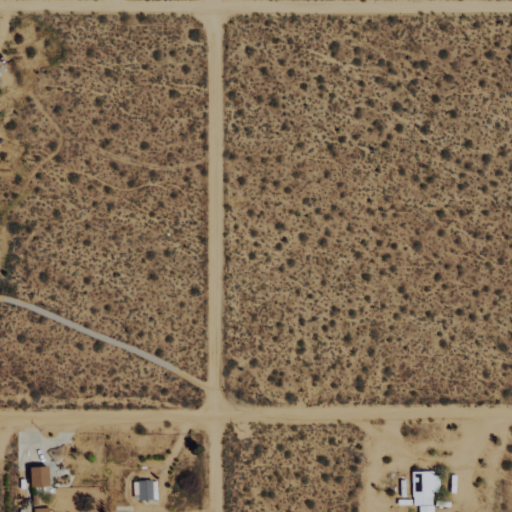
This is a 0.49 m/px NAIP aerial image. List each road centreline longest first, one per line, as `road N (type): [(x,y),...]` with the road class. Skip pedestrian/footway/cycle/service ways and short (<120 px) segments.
road 1 (residential): [(511,7),(0,6)]
road 2 (residential): [(215,511),(214,0)]
road 3 (track): [(0,414),(511,414)]
